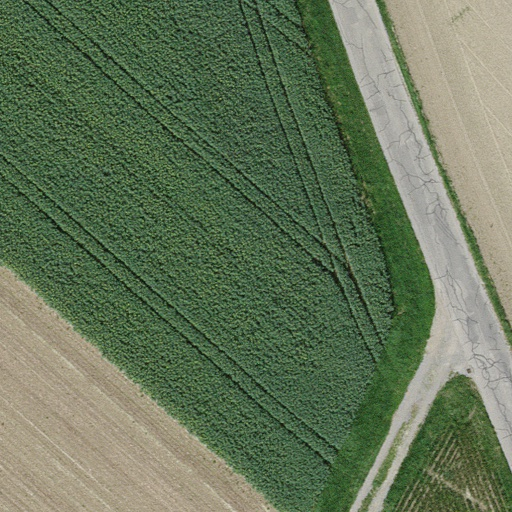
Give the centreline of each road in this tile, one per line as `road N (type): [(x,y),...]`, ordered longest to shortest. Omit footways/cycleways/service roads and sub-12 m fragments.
road 1 (unclassified): [(351,0),(511,434)]
road 2 (track): [(467,324),(366,511)]
